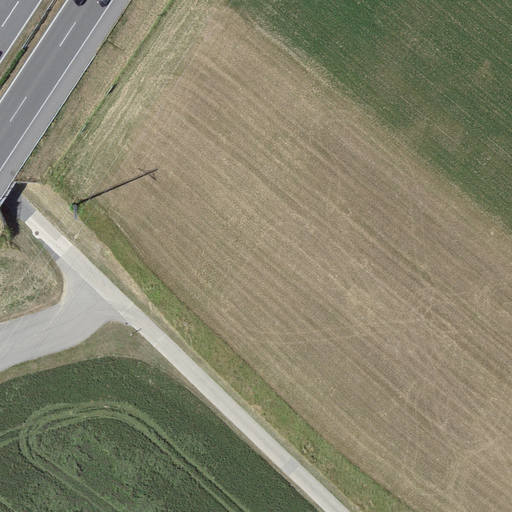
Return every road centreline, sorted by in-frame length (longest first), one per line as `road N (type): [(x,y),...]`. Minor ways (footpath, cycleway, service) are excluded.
road 1 (unclassified): [(339,511),(7,196)]
road 2 (motorway): [(0,138),(90,0)]
road 3 (track): [(108,289),(84,315),(0,347)]
